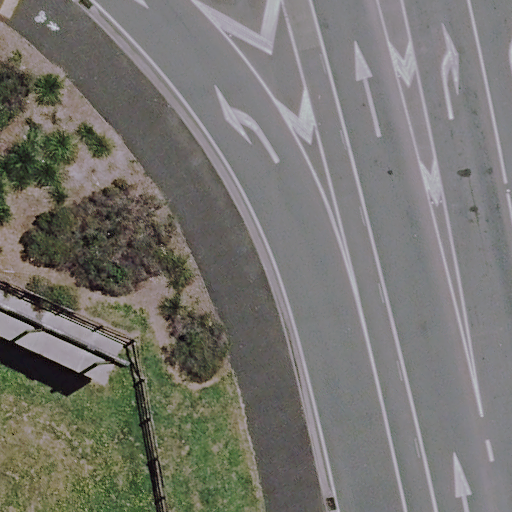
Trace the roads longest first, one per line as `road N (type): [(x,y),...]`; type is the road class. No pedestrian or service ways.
road 1 (primary): [(464,227),(152,0)]
road 2 (tertiary): [(511,495),(464,227)]
road 3 (tertiary): [(464,227),(417,0)]
